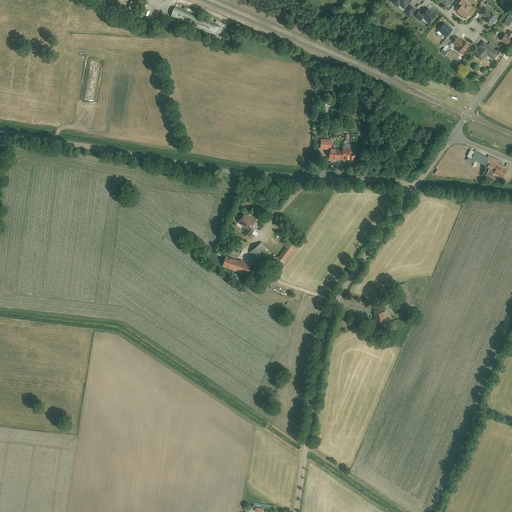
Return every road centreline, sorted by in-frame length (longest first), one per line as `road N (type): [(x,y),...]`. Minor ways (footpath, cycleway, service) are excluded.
road 1 (unclassified): [(416,185),(230,170),(0,130)]
road 2 (unclassified): [(298,511),(327,328),(348,279),(416,185)]
